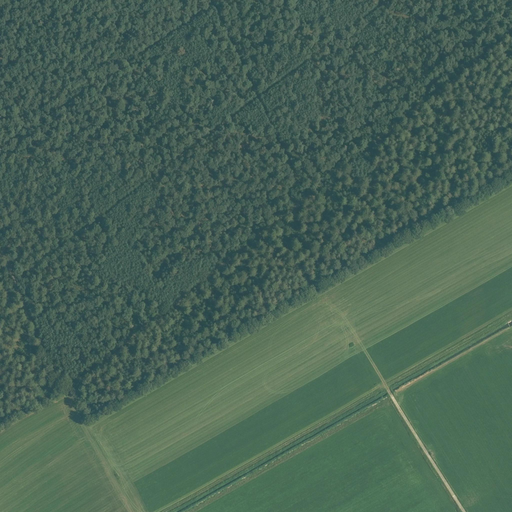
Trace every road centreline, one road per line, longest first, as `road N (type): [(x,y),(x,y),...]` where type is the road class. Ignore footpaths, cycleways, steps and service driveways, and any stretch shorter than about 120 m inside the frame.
road 1 (track): [(15,282),(388,0)]
road 2 (track): [(215,2),(0,149)]
road 3 (track): [(465,511),(326,299)]
road 4 (track): [(215,2),(305,199)]
